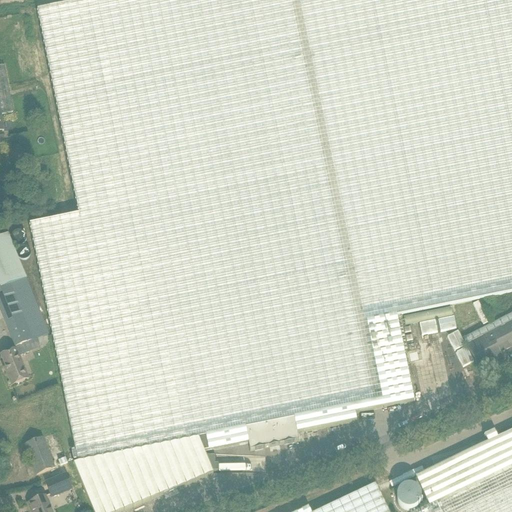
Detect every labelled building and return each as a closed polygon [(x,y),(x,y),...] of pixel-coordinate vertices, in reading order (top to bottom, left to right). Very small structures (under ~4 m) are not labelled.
[(73,464),(93,511),(122,511),(213,475),(205,453),(248,444),(250,451),(299,442),(297,435),(356,422),(355,414),(414,402),(397,317),(511,292),(511,0),(97,0),(37,12),(79,215),(30,226),(77,464),(73,464)] [(0,144),(5,144),(3,132),(4,132),(0,115),(13,113),(5,67),(4,67),(0,67),(0,144)] [(8,235),(0,238),(0,310),(15,348),(19,347),(49,335),(8,235)] [(511,321),(467,344),(480,371),(505,360),(501,351),(511,345),(511,321)] [(15,348),(1,354),(6,367),(5,368),(12,386),(29,380),(19,357),(23,356),(19,347),(15,348)] [(67,464),(39,393),(8,405),(36,476),(67,464)] [(511,511),(511,431),(497,439),(494,432),(484,436),(487,444),(415,478),(429,507),(417,511),(511,511)] [(66,476),(45,484),(51,498),(71,490),(66,476)] [(387,511),(375,485),(317,511),(309,511),(308,508),(299,511),(387,511)] [(403,511),(407,511),(424,506),(416,485),(396,493),(403,511)] [(50,511),(45,497),(27,505),(30,511),(50,511)]
